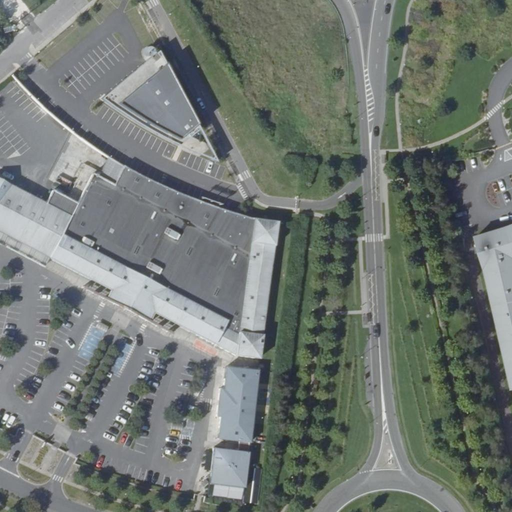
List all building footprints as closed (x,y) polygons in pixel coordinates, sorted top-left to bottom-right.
[(177,146),(197,130),(155,54),(101,100),(177,146)] [(112,158),(110,157),(100,176),(116,184),(126,166),(112,158)] [(139,173),(126,166),(116,184),(100,176),(95,173),(79,203),(70,198),(54,190),(47,203),(0,178),(0,231),(50,258),(120,295),(115,305),(139,317),(145,307),(237,355),(261,359),(264,335),(277,245),(280,221),(256,218),(253,218),(201,201),(139,173)] [(505,232),(477,240),(480,255),(482,256),(493,309),(494,309),(496,321),(495,321),(501,350),(503,350),(505,362),(504,363),(510,392),(511,391),(511,229),(509,231),(509,233),(505,234),(505,232)] [(50,258),(0,231),(0,240),(46,265),(50,258)] [(120,341),(113,355),(123,360),(130,346),(120,341)] [(259,371),(227,367),(225,389),(221,389),(219,403),(255,407),(259,371)] [(255,407),(219,403),(218,416),(221,417),(219,439),(240,441),(239,451),(249,452),(255,407)] [(239,451),(214,448),(209,484),(245,488),(249,452),(239,451)]
